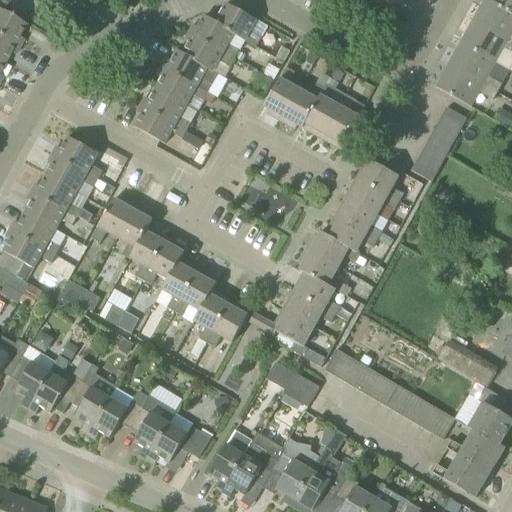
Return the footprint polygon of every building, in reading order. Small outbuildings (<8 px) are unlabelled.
[(488,0),(485,0),(474,21),(511,42),(511,15),(504,11),(505,9),(494,3),(488,0)] [(511,0),(495,0),(494,3),(505,9),(504,11),(511,15),(511,0)] [(213,17),(211,20),(235,34),(234,35),(257,48),(262,39),(251,32),(257,21),(227,4),(218,20),(213,17)] [(0,38),(20,49),(23,44),(17,41),(26,25),(0,10),(0,38)] [(189,32),(237,59),(241,52),(229,45),(234,35),(235,34),(211,20),(205,17),(197,31),(192,28),(189,32)] [(511,42),(474,21),(462,44),(496,62),(504,48),(511,52),(511,42)] [(192,40),(184,54),(196,61),(195,64),(212,74),(219,62),(230,68),(231,69),(237,59),(189,32),(187,36),(187,37),(192,40)] [(0,61),(4,64),(13,49),(18,52),(20,49),(0,38),(0,61)] [(460,47),(449,66),(499,93),(503,85),(488,77),(496,62),(462,44),(460,47)] [(282,48),(277,57),(284,61),(289,52),(282,48)] [(164,64),(162,67),(208,93),(212,87),(213,85),(217,77),(212,74),(195,64),(196,61),(184,54),(178,51),(170,67),(164,64)] [(310,52),(306,60),(306,63),(313,67),(319,57),(310,52)] [(266,63),(261,72),(274,80),(279,70),(266,63)] [(449,66),(437,88),(454,98),(471,108),(480,92),(495,100),(499,93),(449,66)] [(165,75),(157,90),(187,106),(192,97),(203,103),(208,93),(162,67),(159,72),(165,75)] [(268,115),(283,124),(301,92),(289,85),(295,74),(287,69),(265,108),(270,111),(268,115)] [(336,70),(331,81),(338,85),(339,85),(345,75),(336,70)] [(267,77),(262,86),(269,90),(274,81),(267,77)] [(304,130),(326,91),(316,85),(310,97),(301,92),(283,124),(296,131),(298,127),(304,130)] [(329,102),(335,90),(328,86),(304,130),(321,139),(339,107),(329,102)] [(187,132),(192,124),(181,117),(187,106),(157,90),(148,105),(143,101),(140,106),(187,132)] [(212,105),(216,98),(208,93),(204,101),(212,105)] [(365,107),(357,102),(350,113),(339,107),(321,139),(336,148),(338,144),(344,146),(365,107)] [(183,140),(187,132),(140,106),(138,109),(144,113),(135,128),(165,145),(172,134),(183,140)] [(511,114),(500,108),(494,119),(511,128),(511,114)] [(442,120),(461,131),(467,120),(448,109),(442,120)] [(436,130),(455,141),(461,131),(442,120),(436,130)] [(430,141),(449,151),(455,141),(436,130),(430,141)] [(210,135),(206,142),(213,146),(217,139),(210,135)] [(52,154),(99,180),(103,172),(92,166),(99,155),(69,138),(60,154),(54,150),(52,154)] [(424,151),(444,162),(449,151),(430,141),(424,151)] [(444,162),(424,151),(418,161),(438,172),(444,162)] [(55,162),(47,176),(77,193),(83,183),(94,189),(99,180),(52,154),(50,158),(55,162)] [(366,165),(358,179),(399,203),(403,195),(393,189),(394,187),(399,178),(383,169),(369,161),(368,160),(366,165)] [(438,172),(418,161),(412,172),(432,183),(438,172)] [(33,188),(31,192),(78,218),(88,224),(89,223),(93,216),(83,210),(71,204),(77,193),(47,176),(39,191),(37,191),(37,190),(33,188)] [(396,210),(399,203),(358,179),(347,198),(378,216),(385,204),(396,210)] [(62,220),(73,227),(78,218),(31,192),(29,196),(34,199),(26,214),(56,231),(62,220)] [(347,198),(336,217),(378,240),(389,221),(378,216),(347,198)] [(114,200),(93,238),(101,243),(107,232),(119,238),(136,207),(122,199),(120,203),(114,200)] [(132,260),(149,229),(153,222),(148,219),(150,215),(136,207),(119,238),(130,244),(124,255),(132,260)] [(12,226),(9,230),(57,257),(61,248),(50,242),(50,240),(56,231),(26,214),(18,229),(12,226)] [(322,233),(357,253),(364,241),(374,247),(378,240),(336,217),(326,236),(322,233)] [(149,229),(132,260),(142,265),(136,276),(145,281),(168,239),(149,229)] [(13,237),(4,252),(25,264),(34,269),(41,257),(53,264),(57,257),(9,230),(8,234),(13,237)] [(360,255),(357,253),(322,233),(319,238),(315,236),(307,250),(339,268),(345,256),(356,262),(359,257),(360,255)] [(168,239),(145,281),(152,285),(158,274),(170,280),(181,260),(187,250),(168,239)] [(307,250),(299,264),(302,266),(303,266),(300,271),(300,272),(304,274),(318,282),(319,280),(329,286),(337,290),(336,292),(339,293),(347,298),(352,290),(343,285),(344,284),(340,282),(333,278),(339,268),(307,250)] [(450,250),(442,265),(457,274),(466,259),(450,250)] [(177,312),(200,271),(181,260),(170,280),(164,291),(174,297),(168,307),(177,312)] [(29,286),(16,279),(0,268),(0,281),(5,285),(1,294),(19,304),(20,302),(29,286)] [(200,271),(177,312),(184,316),(187,313),(190,306),(201,312),(202,311),(213,292),(219,281),(200,271)] [(304,274),(294,293),(336,316),(343,320),(348,312),(330,303),(331,301),(336,292),(337,290),(329,286),(319,280),(318,282),(304,274)] [(81,306),(88,292),(69,281),(59,301),(78,311),(81,306)] [(90,292),(93,295),(99,284),(95,282),(90,292)] [(29,286),(20,302),(32,309),(41,293),(29,286)] [(101,299),(88,292),(81,306),(93,313),(101,299)] [(196,322),(195,323),(206,329),(200,340),(208,344),(232,302),(213,292),(202,311),(201,312),(196,322)] [(294,293),(283,312),(315,329),(321,318),(332,324),(333,322),(336,316),(294,293)] [(232,302),(208,344),(216,349),(222,338),(233,344),(251,313),(232,302)] [(52,303),(44,315),(48,318),(56,305),(52,303)] [(106,320),(118,327),(126,313),(114,306),(106,320)] [(305,359),(310,350),(305,347),(315,329),(283,312),(273,330),(297,344),(292,352),(305,359)] [(16,346),(0,335),(0,374),(1,373),(11,378),(30,347),(19,340),(16,346)] [(134,345),(125,341),(119,351),(128,356),(134,345)] [(66,348),(62,355),(69,360),(72,361),(79,349),(69,343),(66,348)] [(448,343),(438,361),(489,390),(499,373),(448,343)] [(57,364),(30,347),(11,378),(20,384),(15,392),(26,398),(21,406),(29,411),(57,364)] [(326,371),(336,377),(348,358),(338,351),(326,371)] [(57,364),(29,411),(36,415),(39,411),(41,408),(44,409),(46,411),(51,414),(54,410),(58,413),(63,416),(70,403),(83,382),(74,377),(69,384),(59,378),(64,371),(68,363),(60,358),(57,364)] [(347,384),(359,364),(348,358),(336,377),(347,384)] [(358,390),(370,371),(359,364),(347,384),(358,390)] [(268,381),(284,391),(288,384),(294,375),(278,365),(268,381)] [(116,388),(96,376),(99,370),(93,366),(83,382),(70,403),(80,409),(75,418),(85,424),(80,431),(88,436),(116,389),(116,388)] [(368,397),(380,377),(370,371),(358,390),(368,397)] [(175,372),(165,376),(168,384),(178,381),(175,372)] [(308,409),(320,390),(294,375),(285,391),(283,394),(308,409)] [(379,403),(391,383),(380,377),(368,397),(379,403)] [(390,410),(402,390),(391,383),(379,403),(390,410)] [(116,389),(88,436),(96,441),(99,437),(101,433),(111,439),(121,423),(130,428),(147,400),(137,394),(134,399),(116,389)] [(483,403),(468,428),(469,429),(474,432),(500,446),(511,426),(511,420),(501,414),(508,402),(486,389),(479,401),(483,403)] [(401,416),(412,396),(402,390),(390,410),(401,416)] [(411,422),(423,403),(412,396),(401,416),(411,422)] [(147,461),(176,414),(149,398),(147,400),(130,428),(140,434),(135,443),(145,449),(140,457),(147,461)] [(422,429),(434,409),(423,403),(411,422),(422,429)] [(422,429),(433,435),(445,416),(434,409),(422,429)] [(176,414),(147,461),(155,466),(156,465),(158,462),(160,458),(170,465),(173,460),(174,459),(183,465),(190,454),(197,458),(199,460),(210,443),(212,439),(210,439),(207,436),(192,428),(193,425),(176,414)] [(443,442),(446,438),(455,422),(445,416),(433,435),(443,442)] [(327,430),(322,441),(341,449),(345,438),(327,430)] [(251,446),(250,440),(236,432),(210,475),(220,481),(215,489),(223,493),(251,446)] [(491,474),(496,466),(506,449),(500,446),(474,432),(464,447),(464,449),(453,442),(448,450),(460,457),(491,474)] [(251,446),(223,493),(231,498),(233,494),(235,490),(246,497),(250,490),(260,496),(264,489),(275,471),(286,453),(282,450),(258,435),(251,446)] [(286,453),(275,471),(285,477),(277,490),(284,495),(287,496),(284,502),(292,507),(321,459),(327,449),(328,449),(323,446),(317,456),(311,453),(312,447),(298,445),(290,440),(289,439),(282,450),(286,453)] [(321,459),(292,507),(299,511),(300,511),(304,506),(313,511),(314,511),(326,492),(336,499),(349,478),(348,478),(354,469),(343,463),(342,465),(333,459),(333,457),(332,451),(328,449),(327,449),(321,459)] [(372,464),(377,455),(366,449),(361,458),(372,464)] [(476,499),(486,483),(491,474),(460,457),(455,464),(450,473),(438,466),(433,474),(476,499)] [(367,511),(375,499),(357,488),(359,485),(349,478),(336,499),(346,505),(341,511),(367,511)] [(375,499),(367,511),(406,511),(410,505),(400,499),(398,504),(393,510),(380,502),(384,495),(389,488),(384,485),(379,493),(375,499)] [(43,511),(45,510),(0,491),(0,511),(43,511)]
